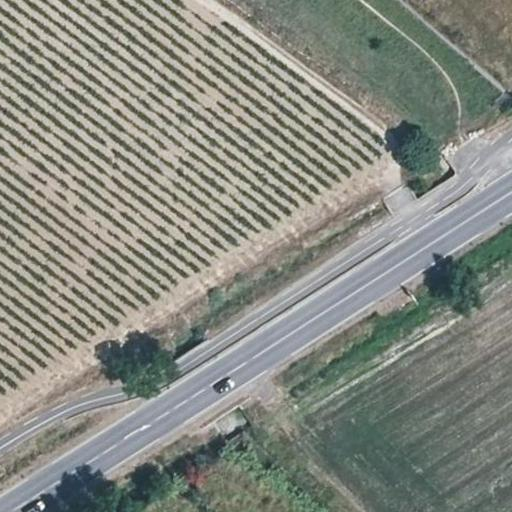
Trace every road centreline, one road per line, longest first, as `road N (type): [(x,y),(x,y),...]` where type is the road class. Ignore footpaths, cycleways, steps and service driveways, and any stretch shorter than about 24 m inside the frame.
road 1 (secondary): [(14,511),(511,194)]
road 2 (track): [(208,0),(351,112),(397,137),(404,181),(430,208)]
